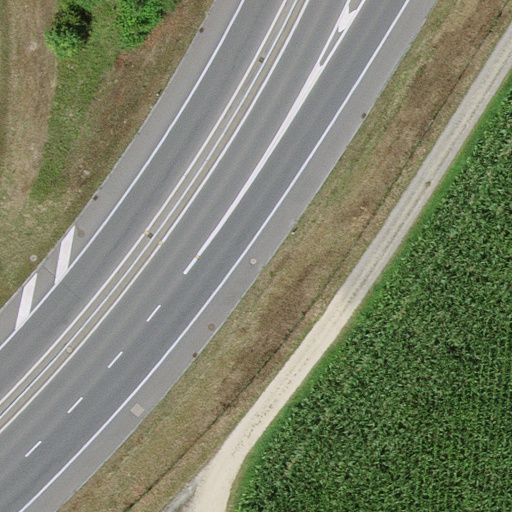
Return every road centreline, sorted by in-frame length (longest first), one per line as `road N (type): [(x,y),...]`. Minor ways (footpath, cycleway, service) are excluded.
road 1 (track): [(511,40),(351,294),(179,511)]
road 2 (motorway): [(264,0),(148,196),(86,281),(0,370)]
road 3 (motorway): [(183,277),(282,166),(387,0)]
road 4 (motorway): [(183,277),(329,0)]
road 5 (motorway): [(0,482),(183,277)]
